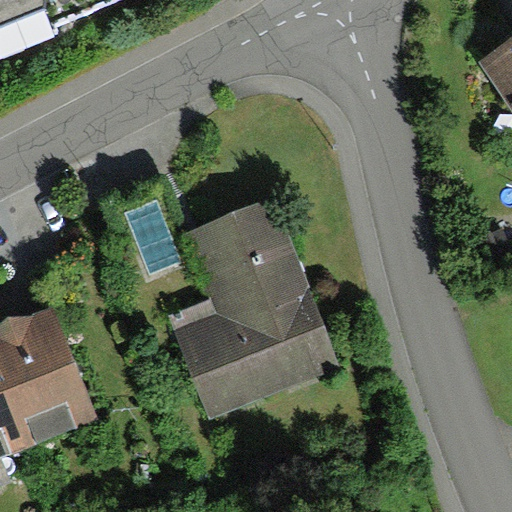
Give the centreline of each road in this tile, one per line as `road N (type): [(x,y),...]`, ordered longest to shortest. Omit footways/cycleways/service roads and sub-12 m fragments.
road 1 (residential): [(488,511),(447,420),(364,52),(361,0)]
road 2 (residential): [(0,167),(309,0)]
